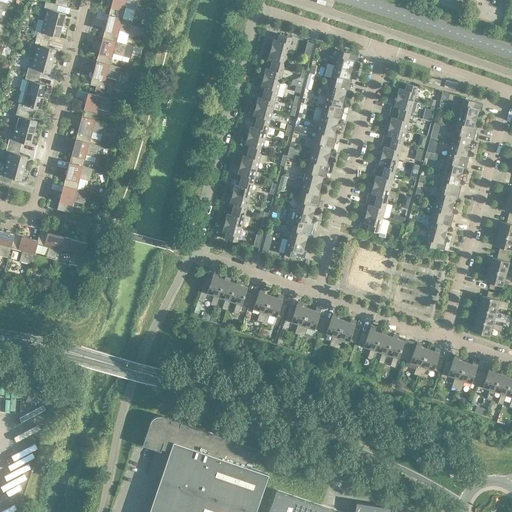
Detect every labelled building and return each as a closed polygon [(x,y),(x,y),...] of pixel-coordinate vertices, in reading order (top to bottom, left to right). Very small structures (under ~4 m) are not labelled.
[(137,0),(112,0),(108,15),(132,21),(137,0)] [(54,4),(45,2),(43,8),(46,9),(43,20),(62,25),(65,13),(56,11),(58,5),(54,4)] [(132,21),(108,15),(102,38),(126,44),(131,25),(132,21)] [(62,25),(43,20),(40,32),(37,31),(36,38),(48,41),(50,35),(59,37),(62,25)] [(273,39),(271,48),(287,52),(291,38),(279,34),(277,40),(273,39)] [(48,41),(36,38),(34,44),(37,45),(34,56),(52,61),(56,49),(47,47),(48,41)] [(126,44),(102,38),(96,61),(110,65),(113,54),(130,59),(132,51),(133,47),(126,45),(126,44)] [(304,53),(310,55),(313,43),(307,42),(304,53)] [(287,52),(271,48),(268,57),(272,58),(271,64),(284,67),(287,52)] [(338,50),(334,65),(351,69),(353,61),(356,62),(358,55),(338,50)] [(52,61),(34,56),(31,68),(28,67),(26,73),(39,77),(40,71),(49,73),(52,61)] [(120,68),(110,65),(96,61),(90,85),(95,86),(103,88),(106,77),(116,80),(120,68)] [(284,67),(271,64),(269,69),(265,68),(263,77),(280,81),(284,67)] [(351,69),(334,65),(330,79),(350,84),(352,78),(349,77),(351,69)] [(39,77),(26,73),(24,80),(27,81),(24,92),(43,97),(46,85),(37,83),(39,77)] [(292,80),(291,84),(301,87),(304,77),(303,77),(300,76),(292,80)] [(280,81),(263,77),(260,86),(265,87),(263,93),(276,96),(280,81)] [(441,81),(429,77),(427,83),(439,86),(441,81)] [(350,84),(330,79),(326,94),(343,98),(345,90),(348,91),(350,84)] [(457,83),(445,80),(443,87),(455,90),(457,83)] [(398,89),(396,97),(413,101),(417,86),(397,81),(396,88),(398,89)] [(18,103),(17,109),(21,110),(30,112),(32,113),(34,107),(40,109),(43,97),(24,92),(21,103),(18,103)] [(93,94),(87,93),(81,116),(95,120),(98,109),(108,112),(111,99),(101,96),(93,94)] [(276,96),(263,93),(262,98),(258,97),(255,106),(272,110),(276,96)] [(343,98),(326,94),(322,108),(342,113),(344,107),(341,106),(343,98)] [(413,101),(396,97),(394,105),(391,104),(390,111),(409,116),(413,101)] [(463,99),(459,114),(475,118),(478,110),(480,111),(482,104),(463,99)] [(272,110),(255,106),(253,115),(257,116),(255,122),(268,125),(272,110)] [(342,113),(322,108),(319,123),(335,127),(337,120),(340,120),(342,113)] [(21,110),(17,109),(15,116),(18,116),(15,128),(33,133),(37,121),(28,118),(30,112),(21,110)] [(425,109),(422,119),(430,121),(433,111),(425,109)] [(409,116),(390,111),(388,117),(391,118),(389,126),(405,130),(409,116)] [(475,118),(459,114),(455,128),(475,133),(476,127),(473,126),(475,118)] [(105,123),(95,120),(81,116),(75,139),(89,143),(92,132),(102,135),(105,123)] [(268,125),(255,122),(254,127),(250,126),(247,135),(264,139),(268,125)] [(335,127),(319,123),(315,137),(334,142),(336,136),(333,135),(335,127)] [(294,126),(293,131),(306,135),(308,129),(294,126)] [(405,130),(389,126),(386,134),(384,133),(382,140),(400,145),(402,145),(405,130)] [(33,133),(15,128),(12,139),(9,138),(7,145),(20,148),(21,142),(30,145),(33,133)] [(475,133),(455,128),(451,143),(468,147),(470,139),(473,140),(475,133)] [(264,139),(247,135),(245,144),(249,145),(248,151),(260,154),(264,139)] [(334,142),(315,137),(311,152),(328,156),(330,148),(333,149),(334,142)] [(99,146),(89,143),(75,139),(69,163),(83,166),(86,155),(96,158),(99,146)] [(400,145),(382,140),(380,146),(383,147),(381,155),(398,160),(402,145),(400,145)] [(468,147),(451,143),(447,157),(467,162),(469,156),(466,155),(468,147)] [(20,148),(7,145),(6,151),(8,152),(5,164),(24,168),(27,156),(18,154),(20,148)] [(290,148),(288,154),(294,156),(296,150),(290,148)] [(422,151),(416,150),(414,159),(420,161),(422,151)] [(260,154),(248,151),(246,157),(242,156),(240,165),(257,169),(260,154)] [(328,156),(311,152),(307,167),(327,172),(328,165),(326,164),(328,156)] [(398,160),(381,155),(379,163),(376,162),(374,169),(394,174),(398,160)] [(467,162),(447,157),(443,172),(460,176),(462,168),(465,169),(467,162)] [(93,169),(83,166),(69,163),(63,186),(77,190),(79,179),(89,181),(93,169)] [(24,168),(5,164),(2,175),(0,174),(0,181),(10,184),(12,178),(21,180),(24,168)] [(257,169),(240,165),(237,174),(241,175),(240,180),(253,184),(257,169)] [(327,172),(307,167),(303,182),(320,186),(322,178),(325,179),(327,172)] [(394,174),(374,169),(372,176),(375,176),(373,184),(390,189),(394,174)] [(460,176),(443,172),(439,186),(459,192),(461,185),(458,184),(460,176)] [(253,184),(240,180),(238,186),(234,185),(232,194),(249,198),(253,184)] [(320,186),(303,182),(299,196),(319,201),(321,195),(318,194),(320,186)] [(390,189),(373,184),(371,192),(368,192),(366,198),(386,204),(390,189)] [(86,192),(77,190),(63,186),(56,209),(70,213),(73,202),(83,204),(86,192)] [(459,192),(439,186),(435,201),(452,205),(454,197),(457,198),(459,192)] [(249,198),(232,194),(230,203),(234,204),(232,209),(245,213),(249,198)] [(319,201),(299,196),(295,211),(312,215),(314,207),(317,208),(319,201)] [(386,204),(366,198),(364,205),(367,206),(365,214),(382,218),(386,204)] [(511,199),(507,198),(505,204),(502,204),(501,209),(504,209),(504,210),(509,211),(507,217),(511,218),(511,199)] [(452,205),(435,201),(432,215),(451,221),(453,214),(450,213),(452,205)] [(273,205),(272,212),(279,214),(281,207),(273,205)] [(245,213),(232,209),(231,215),(227,214),(224,223),(241,227),(245,213)] [(312,215),(295,211),(291,225),(311,230),(313,224),(310,223),(312,215)] [(382,218),(365,214),(363,222),(360,221),(358,228),(378,233),(382,218)] [(451,221),(432,215),(428,230),(445,234),(447,226),(450,227),(451,221)] [(511,218),(507,217),(506,223),(501,221),(500,222),(498,221),(496,226),(499,227),(497,233),(511,237),(511,218)] [(241,227),(224,223),(222,232),(226,233),(224,239),(237,242),(241,227)] [(311,230),(291,225),(287,240),(304,244),(306,236),(309,237),(311,230)] [(0,255),(8,258),(11,248),(10,248),(14,234),(13,234),(0,230),(0,255)] [(62,236),(40,230),(37,240),(36,244),(47,247),(45,257),(57,260),(60,250),(59,250),(63,236),(62,236)] [(445,234),(428,230),(424,245),(444,250),(445,243),(442,242),(445,234)] [(511,237),(497,233),(496,240),(493,239),(492,244),(494,245),(499,247),(498,253),(510,256),(511,250),(511,248),(511,237)] [(14,234),(10,248),(11,248),(22,251),(19,261),(31,264),(36,244),(37,240),(14,234)] [(253,246),(259,248),(262,236),(256,234),(253,246)] [(63,236),(59,250),(60,250),(57,260),(80,267),(87,243),(86,242),(86,243),(63,237),(63,236)] [(304,244),(287,240),(284,254),(303,259),(305,253),(302,252),(304,244)] [(510,256),(498,253),(496,258),(491,257),(488,257),(487,262),(490,262),(488,269),(511,275),(511,270),(507,269),(509,262),(508,262),(510,256)] [(511,275),(488,269),(486,276),(483,275),(482,280),(485,281),(490,283),(488,288),(500,291),(502,286),(504,279),(511,280),(511,275)] [(213,273),(207,291),(201,289),(201,291),(197,300),(202,302),(206,292),(206,293),(213,295),(210,305),(215,306),(218,297),(224,279),(217,277),(218,274),(213,273)] [(225,277),(224,279),(218,297),(225,299),(221,308),(226,310),(230,300),(235,283),(229,281),(230,279),(225,277)] [(236,281),(235,283),(230,300),(236,303),(233,312),(238,314),(241,304),(247,306),(251,294),(245,293),(247,287),(240,285),(241,282),(236,281)] [(257,296),(251,294),(247,306),(260,311),(256,320),(261,322),(270,295),(263,293),(264,290),(259,289),(257,296)] [(500,294),(488,290),(486,296),(481,295),(479,302),(476,302),(475,307),(478,307),(495,312),(497,305),(507,308),(508,303),(498,300),(500,294)] [(277,298),(270,295),(261,322),(266,324),(269,314),(282,318),(286,306),(280,305),(283,297),(278,295),(277,298)] [(294,333),(299,335),(308,308),(301,306),(302,303),(297,302),(294,309),(289,307),(285,319),(297,324),(294,333)] [(478,307),(476,314),(473,313),(472,318),(475,319),(492,323),(494,317),(504,319),(505,314),(495,312),(478,307)] [(315,311),(308,308),(299,335),(304,337),(307,327),(320,331),(324,319),(318,317),(321,310),(316,308),(315,311)] [(329,321),(324,319),(320,331),(332,336),(329,345),(334,347),(343,320),(336,318),(337,315),(332,313),(329,321)] [(475,319),(473,326),(470,325),(469,330),(472,331),(471,331),(489,335),(491,328),(501,331),(502,326),(492,323),(475,319)] [(350,323),(343,320),(334,347),(339,349),(342,339),(355,343),(359,331),(353,329),(356,322),(351,320),(350,323)] [(372,360),(375,350),(381,333),(374,331),(375,328),(370,326),(367,334),(362,332),(357,344),(370,348),(367,358),(372,360)] [(382,330),(381,333),(375,350),(381,352),(378,362),(383,364),(386,354),(392,337),(386,335),(387,332),(382,330)] [(393,334),(392,337),(386,354),(393,356),(390,366),(395,368),(398,358),(404,360),(408,348),(402,346),(404,341),(397,339),(398,336),(393,334)] [(414,350),(408,348),(404,360),(410,362),(409,362),(417,364),(413,374),(418,376),(427,349),(420,347),(421,344),(416,342),(416,345),(415,345),(414,350)] [(434,351),(427,349),(418,376),(423,377),(426,368),(433,370),(439,372),(443,360),(437,358),(439,353),(439,350),(435,348),(434,351)] [(451,387),(456,388),(465,362),(458,359),(459,357),(454,355),(453,358),(451,363),(446,361),(442,373),(447,375),(454,377),(451,387)] [(471,364),(465,362),(456,388),(460,390),(464,380),(471,383),(477,385),(481,373),(475,371),(477,366),(476,366),(477,363),(472,361),(471,364)] [(486,375),(481,373),(477,385),(482,387),(489,389),(486,399),(491,400),(494,391),(500,374),(493,371),(494,369),(489,367),(488,370),(486,375)] [(501,371),(500,374),(494,391),(501,393),(497,403),(502,404),(505,395),(511,378),(511,377),(505,375),(505,373),(501,371)] [(150,423),(142,445),(160,451),(163,444),(165,445),(164,446),(168,448),(169,446),(171,447),(148,511),(255,511),(269,474),(247,466),(247,464),(247,465),(248,466),(249,466),(249,467),(250,466),(251,466),(251,465),(251,464),(250,463),(248,462),(255,464),(260,449),(180,422),(180,424),(171,421),(171,419),(163,416),(161,416),(160,416),(158,416),(157,416),(156,416),(154,417),(153,418),(152,419),(151,420),(150,421),(150,422),(150,423)] [(391,511),(393,508),(356,502),(354,511),(340,511),(276,490),(268,511),(391,511)]
